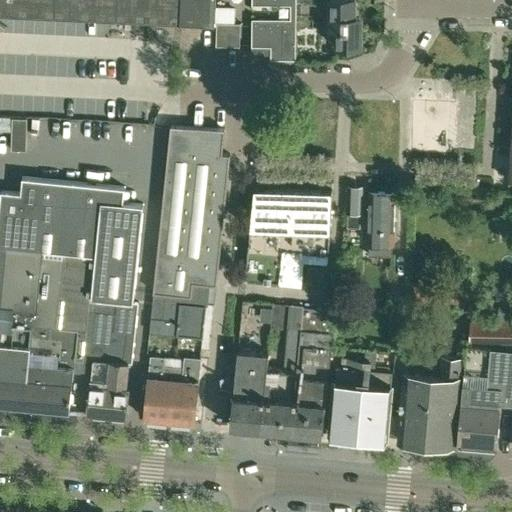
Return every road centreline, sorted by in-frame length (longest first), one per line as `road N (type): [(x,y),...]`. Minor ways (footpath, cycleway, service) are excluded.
road 1 (secondary): [(511,504),(244,479)]
road 2 (secondary): [(244,479),(0,456)]
road 3 (residential): [(248,79),(354,83),(390,71),(417,7)]
